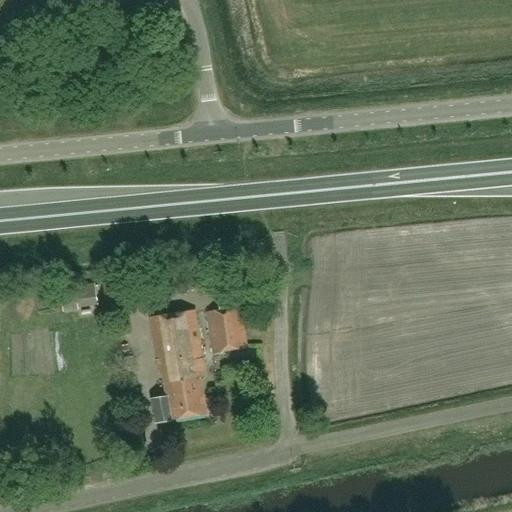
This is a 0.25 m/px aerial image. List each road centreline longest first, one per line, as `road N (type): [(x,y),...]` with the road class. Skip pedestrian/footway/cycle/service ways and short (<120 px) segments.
road 1 (trunk): [(0,223),(511,174)]
road 2 (unclassified): [(10,511),(511,404)]
road 3 (unclassified): [(213,134),(511,106)]
road 4 (unclassified): [(0,155),(213,134)]
road 5 (unclassified): [(213,134),(190,0)]
